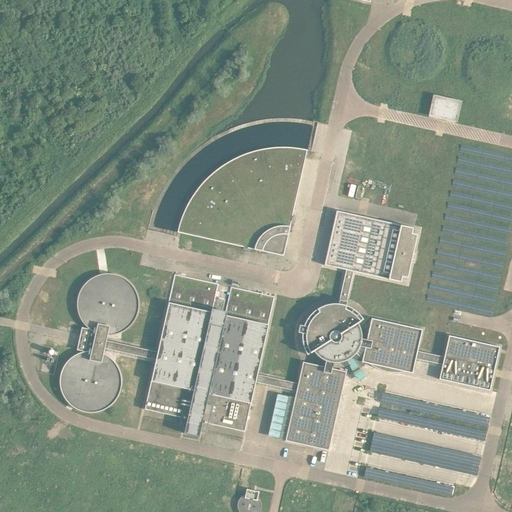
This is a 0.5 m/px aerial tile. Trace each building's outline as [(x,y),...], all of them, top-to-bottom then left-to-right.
[(453,118),(457,103),(435,99),(432,113),(453,118)] [(290,226),(307,150),(303,149),(299,148),(295,148),(291,147),(287,147),(282,147),(278,147),(274,147),(270,148),(266,148),(262,149),(258,150),(254,151),(250,152),(246,153),(243,154),(239,156),(235,158),(231,160),(228,162),(224,164),(221,166),(218,168),(214,171),(211,173),(208,176),(205,179),(203,182),(200,185),(197,188),(195,191),(193,195),(190,198),(188,202),(186,205),(185,209),(183,213),(181,217),(180,220),(179,224),(178,228),(177,232),(253,249),(254,247),(254,245),(255,243),(256,241),(257,240),(258,238),(259,236),(261,235),(262,233),(264,232),(266,230),(267,229),(269,228),(271,228),(273,227),(275,226),(277,226),(279,225),(281,225),(283,225),(285,225),(288,226),(290,226)] [(60,375),(59,382),(60,389),(63,396),(67,403),(73,408),(80,411),(86,412),(93,412),(100,411),(106,408),(111,404),(115,399),(119,393),(120,387),(121,380),(120,373),(117,367),(113,361),(108,357),(103,353),(104,348),(115,351),(152,359),(155,360),(144,409),(180,417),(178,423),(178,424),(179,425),(181,426),(182,427),(184,428),(183,433),(198,436),(199,431),(202,431),(203,431),(205,431),(206,431),(206,430),(208,424),(243,432),(244,432),(255,382),(257,382),(295,391),(284,441),(305,445),(313,447),(312,453),(318,454),(315,466),(346,473),(347,473),(356,475),(360,458),(351,456),(350,455),(328,450),(346,371),(331,368),(332,365),(337,363),(341,361),(346,360),(347,362),(352,359),(350,357),(352,356),(353,354),(354,353),(361,358),(361,362),(368,363),(376,368),(385,371),(395,372),(405,372),(412,373),(415,359),(441,365),(438,379),(489,390),(499,347),(448,335),(443,357),(417,351),(421,329),(371,318),(366,340),(360,338),(360,333),(359,328),(356,323),(362,319),(358,313),(352,309),(345,305),(346,301),(352,274),(353,271),(400,282),(401,276),(404,277),(406,277),(410,262),(412,250),(416,235),(415,234),(413,234),(411,233),(412,228),(365,217),(357,215),(335,211),(323,265),(345,270),(344,272),(338,299),(336,311),(329,311),(323,313),(317,317),(313,322),(310,320),(308,322),(307,324),(306,326),(299,325),(297,332),(305,334),(304,337),(305,339),(305,342),(308,341),(309,344),(310,347),(312,350),(309,352),(309,353),(312,351),(318,357),(325,361),(323,366),(302,362),(297,383),(257,374),(265,334),(274,296),(230,287),(224,315),(211,312),(218,284),(174,274),(168,302),(156,352),(154,351),(114,342),(105,340),(107,335),(114,334),(121,332),(126,329),(131,324),(135,319),(137,313),(138,306),(138,299),(136,292),(132,286),(127,280),(121,276),(114,274),(107,273),(101,274),(94,276),(88,280),(84,284),(80,290),(77,296),(76,303),(77,310),(79,317),(83,323),(88,329),(81,327),(79,334),(77,342),(76,350),(83,351),(76,354),(70,357),(66,362),(62,368),(60,375)] [(283,256),(290,226),(288,226),(285,225),(283,225),(281,225),(279,225),(277,226),(275,226),(273,227),(271,228),(269,228),(267,229),(266,230),(264,232),(262,233),(261,235),(259,236),(258,238),(257,240),(256,241),(255,243),(254,245),(254,247),(253,249),(283,256)] [(454,408),(383,393),(380,405),(379,414),(384,415),(385,413),(389,414),(388,420),(450,433),(453,421),(452,420),(454,408)] [(373,433),(369,452),(476,474),(480,454),(373,433)] [(449,493),(451,484),(366,468),(364,477),(440,491),(440,492),(449,493)] [(257,497),(258,492),(245,488),(244,494),(240,497),(237,500),(236,505),(237,509),(238,511),(258,511),(260,509),(260,505),(259,501),(257,497)]
